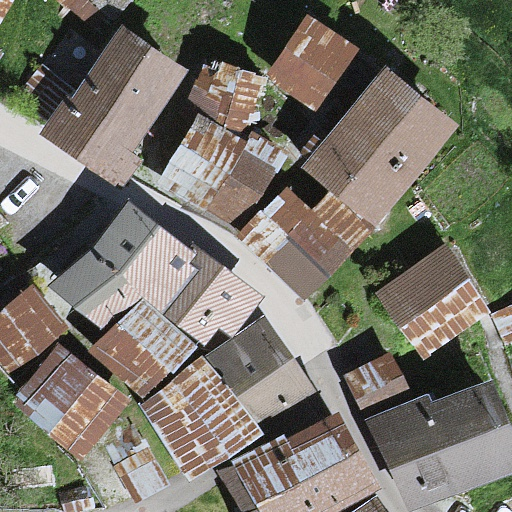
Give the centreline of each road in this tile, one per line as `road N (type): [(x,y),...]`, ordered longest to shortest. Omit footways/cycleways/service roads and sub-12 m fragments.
road 1 (residential): [(0,121),(255,271),(336,386)]
road 2 (residential): [(128,511),(336,386)]
road 3 (residential): [(336,386),(404,511)]
